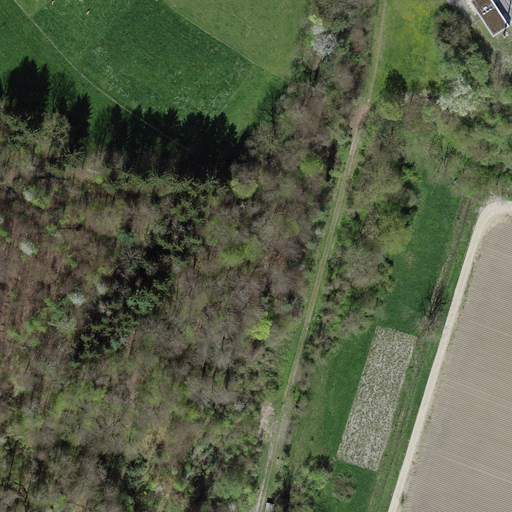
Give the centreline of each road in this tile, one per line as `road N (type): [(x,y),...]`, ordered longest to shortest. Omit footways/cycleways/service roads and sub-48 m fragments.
road 1 (track): [(0,215),(98,226),(126,246),(142,272),(125,430),(75,511)]
road 2 (track): [(392,511),(479,222),(511,206)]
